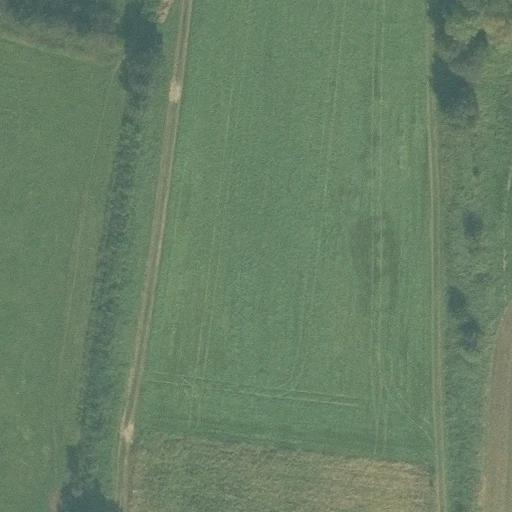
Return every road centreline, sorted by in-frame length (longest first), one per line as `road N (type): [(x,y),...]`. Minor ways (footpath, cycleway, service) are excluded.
road 1 (track): [(192,0),(135,511)]
road 2 (track): [(453,0),(440,383),(448,511)]
